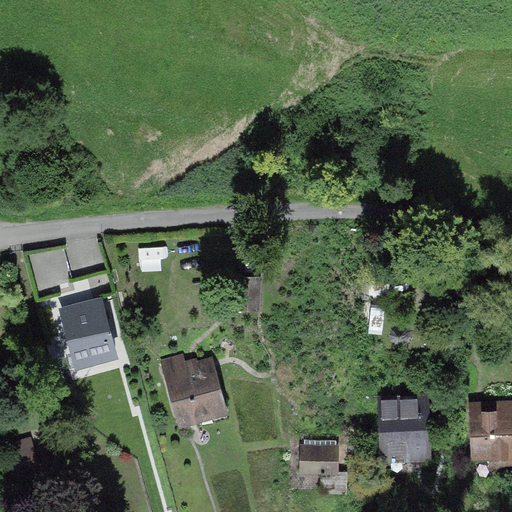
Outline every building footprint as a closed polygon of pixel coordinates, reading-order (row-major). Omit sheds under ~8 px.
[(262,306),(262,279),(242,278),(242,306),(262,306)] [(104,298),(59,309),(75,372),(120,361),(104,298)] [(213,355),(163,367),(177,424),(226,413),(213,355)] [(511,410),(475,411),(476,456),(511,455),(511,410)] [(430,418),(380,418),(380,458),(431,458),(430,418)] [(16,469),(41,463),(34,433),(9,439),(16,469)] [(329,450),(299,453),(301,470),(331,467),(329,450)]
